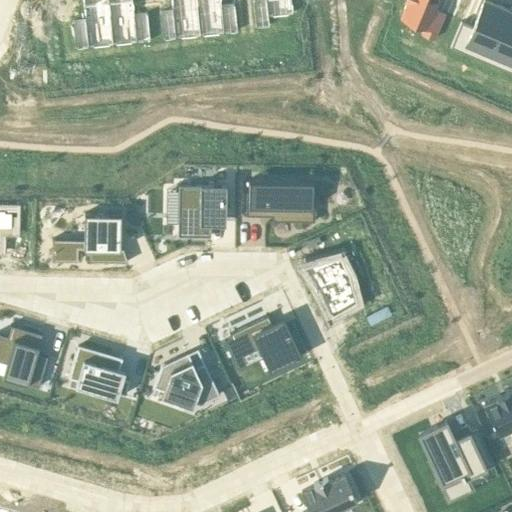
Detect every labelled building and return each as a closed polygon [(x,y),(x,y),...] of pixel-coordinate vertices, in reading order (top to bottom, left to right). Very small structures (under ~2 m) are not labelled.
[(18,0),(9,6),(0,36),(0,51),(44,75),(43,75),(53,40),(38,36),(40,23),(34,21),(40,0),(39,0),(18,0)] [(82,0),(85,20),(72,21),(75,49),(113,45),(107,0),(82,0)] [(133,0),(107,0),(113,45),(150,41),(147,13),(135,14),(133,0)] [(170,0),(172,10),(159,12),(162,40),(200,36),(196,0),(170,0)] [(196,0),(200,36),(238,32),(235,4),(222,5),(221,0),(196,0)] [(252,0),(256,28),(269,27),(268,17),(293,14),(291,0),(252,0)] [(407,0),(402,15),(425,24),(421,33),(434,39),(445,13),(433,8),(436,0),(407,0)] [(461,21),(450,47),(463,52),(485,61),(507,9),(484,0),(483,0),(472,26),(461,21)] [(507,9),(485,61),(507,71),(511,72),(511,7),(509,10),(507,9)] [(246,192),(246,214),(273,214),(272,219),(314,220),(315,193),(312,193),(313,180),(301,180),(249,179),(248,192),(246,192)] [(178,184),(178,234),(211,235),(211,222),(211,215),(224,215),(224,185),(200,184),(178,184)] [(0,224),(13,225),(14,209),(0,209),(0,224)] [(51,247),(51,260),(68,260),(68,259),(78,260),(78,247),(89,247),(89,260),(128,260),(120,247),(120,239),(120,213),(92,212),(86,212),(84,212),(84,215),(84,238),(52,238),(52,247),(51,247)] [(339,257),(304,265),(318,288),(328,312),(353,296),(346,272),(339,257)] [(231,335),(224,339),(232,356),(258,344),(262,352),(269,348),(277,366),(279,366),(279,365),(293,358),(293,359),(301,355),(286,323),(275,328),(268,314),(235,329),(229,332),(231,335)] [(0,359),(6,362),(2,376),(17,380),(27,383),(27,382),(39,386),(47,355),(36,352),(42,332),(10,323),(10,325),(8,335),(0,332),(0,359)] [(68,374),(68,375),(69,376),(79,379),(75,392),(115,404),(118,390),(126,393),(126,391),(127,389),(129,379),(123,377),(125,369),(119,367),(122,358),(122,357),(122,356),(121,356),(121,355),(84,345),(79,344),(78,344),(78,345),(76,349),(68,374)] [(151,391),(153,391),(155,386),(200,402),(219,393),(204,361),(194,365),(188,351),(161,363),(151,391)] [(511,387),(483,401),(498,432),(511,425),(511,387)] [(436,423),(418,432),(429,456),(441,480),(459,472),(462,476),(492,462),(475,427),(454,437),(451,430),(450,431),(447,424),(438,428),(436,423)] [(309,509),(302,511),(334,511),(344,508),(343,505),(357,499),(344,472),(328,479),(326,475),(313,482),(314,483),(300,490),(309,509)]
